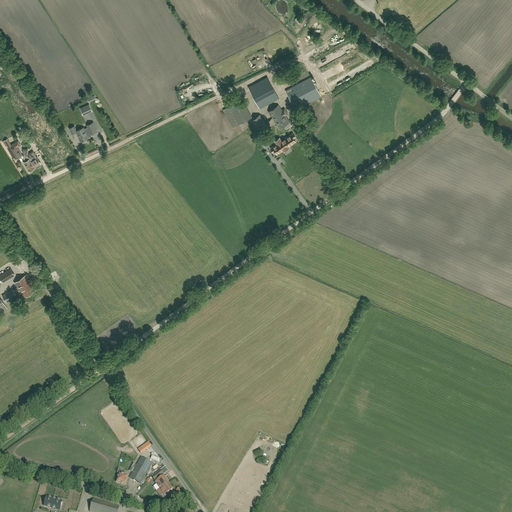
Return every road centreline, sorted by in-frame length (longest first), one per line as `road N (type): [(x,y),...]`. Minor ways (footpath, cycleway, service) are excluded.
road 1 (unclassified): [(102,367),(441,115),(466,82)]
road 2 (track): [(225,93),(0,200)]
road 3 (unclassified): [(183,511),(0,460)]
road 4 (unclassified): [(102,367),(0,221)]
road 5 (unclassified): [(202,511),(102,367)]
road 6 (unclassified): [(466,82),(355,0)]
road 7 (track): [(0,442),(102,367)]
